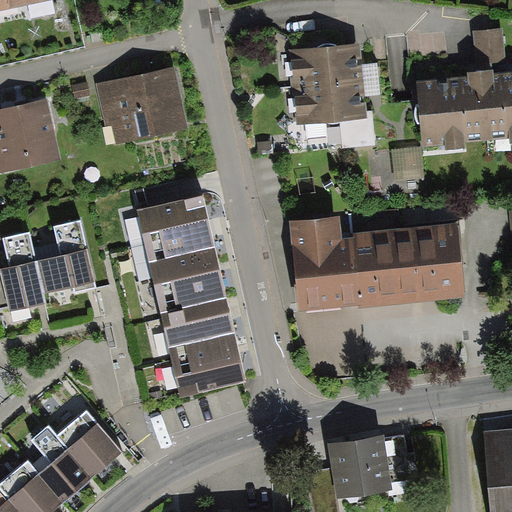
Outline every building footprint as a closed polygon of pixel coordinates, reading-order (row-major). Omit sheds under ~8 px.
[(503,24),(475,26),(477,61),(493,60),(493,66),(506,65),(503,24)] [(293,45),(296,81),(364,77),(361,41),(293,45)] [(418,73),(423,138),(447,136),(447,139),(464,137),(464,134),(511,130),(511,132),(511,131),(511,64),(506,65),(493,66),(493,60),(477,61),(469,62),(469,69),(418,73)] [(177,63),(98,81),(107,119),(112,117),(117,138),(190,121),(177,63)] [(366,108),(364,77),(296,81),(298,118),(342,115),(343,141),(373,139),(371,107),(366,108)] [(48,94),(0,105),(0,168),(62,154),(48,94)] [(206,187),(139,202),(181,386),(248,370),(206,187)] [(358,294),(351,223),(344,224),(342,206),(291,211),(299,299),(358,294)] [(59,246),(36,251),(44,285),(95,273),(81,212),(53,218),(59,246)] [(351,223),(358,294),(359,298),(466,288),(459,213),(351,223)] [(0,306),(46,296),(44,285),(36,251),(30,225),(5,231),(13,262),(0,264),(0,306)] [(88,402),(57,429),(93,469),(123,443),(88,402)] [(64,495),(93,469),(57,429),(49,419),(31,434),(48,455),(38,464),(64,495)] [(511,511),(511,422),(482,425),(488,511),(511,511)] [(334,465),(306,469),(316,511),(339,511),(336,492),(395,483),(386,424),(329,432),(334,465)] [(0,479),(28,511),(43,511),(64,495),(38,464),(29,453),(0,477),(0,479)] [(0,511),(28,511),(0,479),(0,511)]
